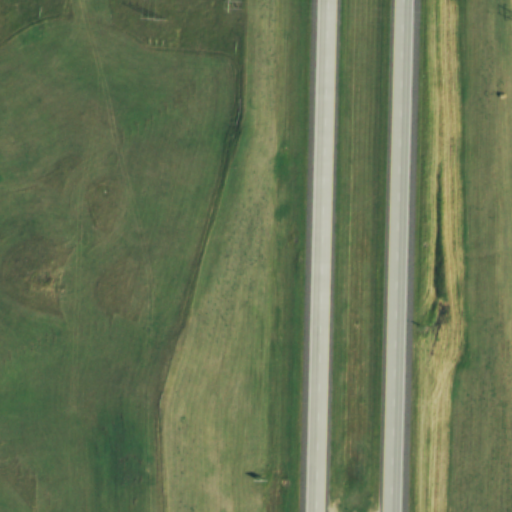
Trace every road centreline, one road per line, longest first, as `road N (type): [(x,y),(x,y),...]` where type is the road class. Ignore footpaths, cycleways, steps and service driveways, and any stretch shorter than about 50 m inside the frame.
road 1 (motorway): [(328,0),(316,511)]
road 2 (motorway): [(399,511),(411,0)]
